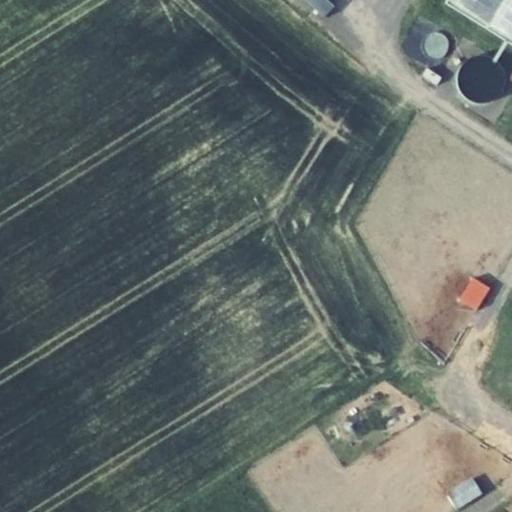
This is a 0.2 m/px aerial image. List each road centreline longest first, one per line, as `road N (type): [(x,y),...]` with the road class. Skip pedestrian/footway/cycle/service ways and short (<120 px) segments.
road 1 (track): [(361,0),(387,62),(451,127),(511,159)]
road 2 (track): [(511,428),(467,412),(455,373),(511,259)]
